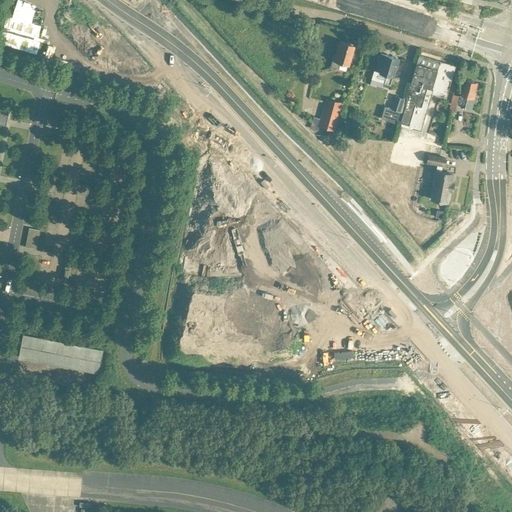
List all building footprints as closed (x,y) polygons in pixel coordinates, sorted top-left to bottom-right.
[(334,55),(331,66),(346,71),(349,61),(351,61),(353,55),(351,54),(354,45),(340,41),(336,55),(334,55)] [(374,70),(371,79),(384,83),(390,85),(398,59),(381,53),(381,54),(379,54),(377,61),(378,61),(378,62),(383,64),(380,72),(374,70)] [(465,108),(471,110),(476,92),(474,92),(477,82),(465,79),(462,89),(460,95),(468,97),(465,108)] [(453,94),(450,112),(456,113),(459,96),(453,94)] [(397,123),(404,99),(395,96),(391,109),(385,107),(381,119),(397,123)] [(345,103),(326,98),(318,126),(335,132),(345,103)] [(0,108),(0,124),(6,125),(9,111),(0,108)] [(401,144),(399,152),(421,156),(422,148),(401,144)] [(434,184),(432,195),(431,199),(448,202),(450,191),(452,191),(453,183),(451,183),(453,174),(441,172),(443,165),(445,157),(429,155),(428,163),(437,164),(436,171),(435,171),(433,184),(434,184)] [(25,247),(37,249),(40,230),(29,228),(25,247)] [(19,354),(99,370),(103,353),(23,338),(19,354)] [(401,511),(405,506),(388,493),(374,511),(401,511)] [(468,499),(467,511),(482,511),(482,499),(468,499)]
